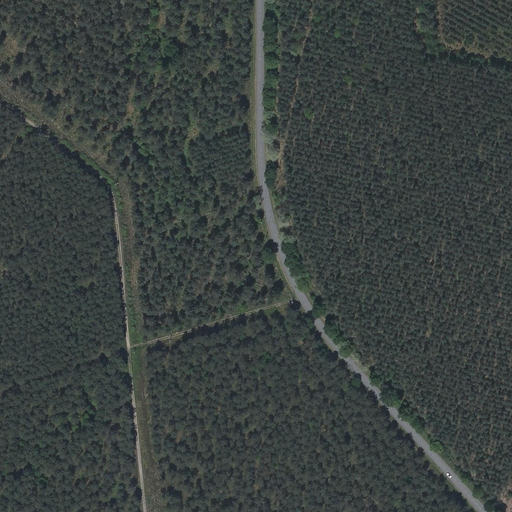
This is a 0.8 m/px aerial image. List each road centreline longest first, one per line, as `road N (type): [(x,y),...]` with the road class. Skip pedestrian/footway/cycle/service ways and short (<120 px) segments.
road 1 (tertiary): [(259,0),(263,182),(281,251),(321,325),(484,511)]
road 2 (track): [(148,511),(116,197),(100,173),(0,88)]
road 3 (track): [(0,393),(301,295)]
